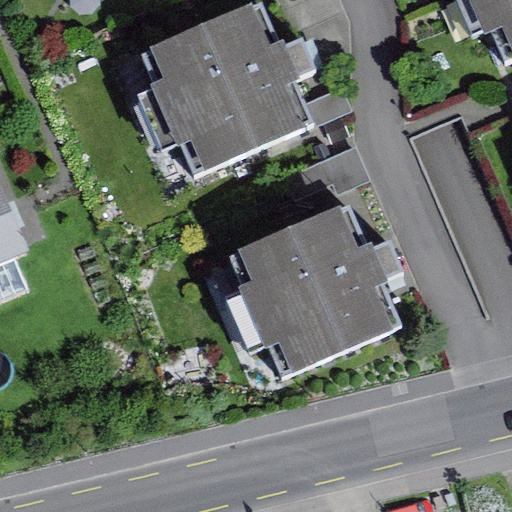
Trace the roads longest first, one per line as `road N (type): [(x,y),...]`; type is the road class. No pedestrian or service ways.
road 1 (residential): [(361,0),(386,146),(473,349),(511,410)]
road 2 (secondary): [(97,511),(511,410)]
